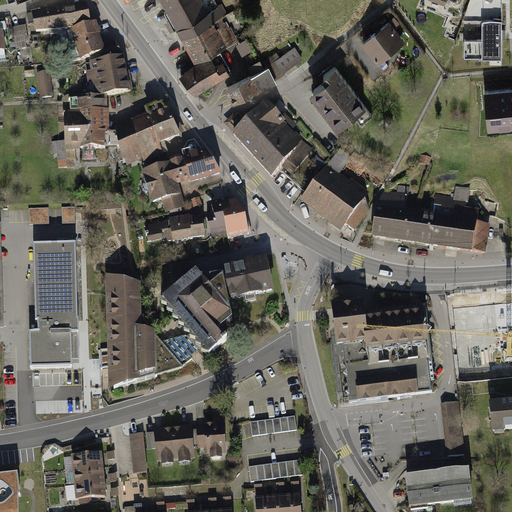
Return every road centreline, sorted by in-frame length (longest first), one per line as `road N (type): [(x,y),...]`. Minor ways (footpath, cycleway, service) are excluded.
road 1 (primary): [(109,0),(251,185),(289,226),(330,252)]
road 2 (residential): [(0,441),(103,422),(306,340)]
road 3 (primary): [(330,252),(384,272),(511,273)]
